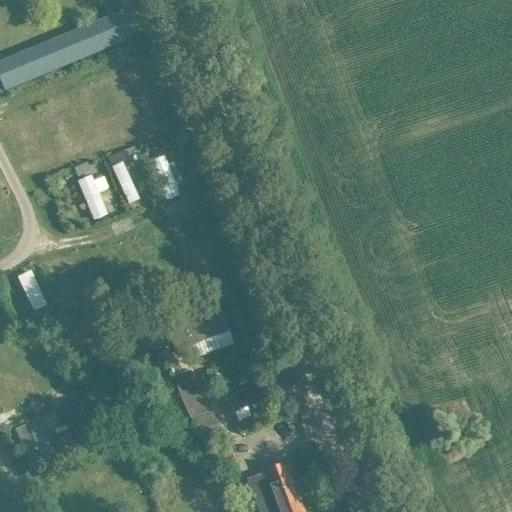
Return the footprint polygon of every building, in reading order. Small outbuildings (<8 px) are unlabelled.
[(123,12),(0,63),(0,81),(4,92),(134,38),(123,12)] [(125,60),(128,70),(145,66),(142,55),(125,60)] [(142,137),(167,129),(150,80),(124,88),(142,137)] [(123,135),(116,113),(100,119),(92,97),(63,106),(78,150),(123,135)] [(38,153),(56,143),(36,106),(18,116),(38,153)] [(52,164),(77,154),(71,139),(47,149),(52,164)] [(150,163),(166,201),(179,196),(164,157),(150,163)] [(111,169),(128,205),(139,200),(122,163),(111,169)] [(86,165),(75,170),(79,179),(90,175),(86,165)] [(78,183),(94,221),(107,216),(91,177),(78,183)] [(212,237),(184,246),(197,291),(226,282),(212,237)] [(128,255),(139,282),(162,273),(151,245),(128,255)] [(72,311),(98,303),(86,264),(59,273),(72,311)] [(17,279),(33,312),(46,306),(31,272),(17,279)] [(0,331),(11,327),(0,302),(0,331)] [(221,308),(166,330),(175,354),(231,332),(221,308)] [(83,329),(71,333),(80,360),(92,356),(83,329)] [(46,357),(34,360),(38,374),(49,371),(46,357)] [(0,407),(15,400),(0,368),(0,407)] [(226,397),(234,421),(271,409),(263,385),(226,397)] [(95,428),(99,440),(142,426),(138,414),(95,428)] [(26,424),(43,465),(57,459),(39,418),(26,424)] [(268,473),(248,481),(259,511),(303,511),(286,466),(268,473)] [(107,477),(113,505),(148,498),(142,470),(107,477)]
